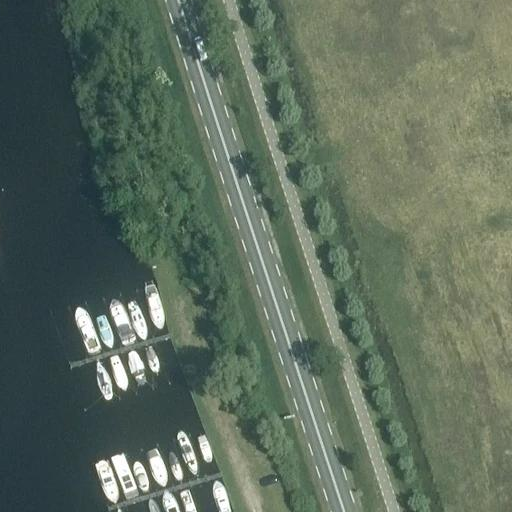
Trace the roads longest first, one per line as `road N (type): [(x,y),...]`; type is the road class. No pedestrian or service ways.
road 1 (primary): [(342,511),(177,0)]
road 2 (track): [(162,279),(256,511)]
